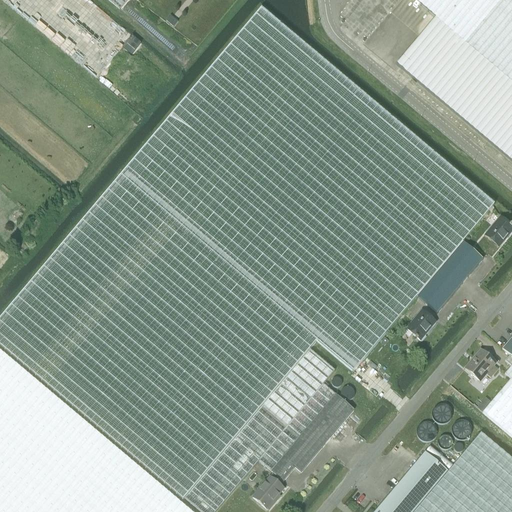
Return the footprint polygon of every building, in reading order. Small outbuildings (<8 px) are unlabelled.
[(106,0),(119,11),(127,0),(106,0)] [(511,0),(411,0),(435,20),(396,66),(511,163),(511,0)] [(0,314),(0,344),(38,376),(184,499),(308,351),(316,342),(354,374),(417,299),(463,244),(494,208),(257,9),(150,136),(0,314)] [(508,238),(511,234),(511,228),(501,219),(485,238),(497,249),(507,237),(508,238)] [(483,261),(463,244),(417,299),(437,316),(483,261)] [(426,334),(435,324),(422,313),(406,331),(420,343),(427,335),(426,334)] [(511,339),(502,352),(509,357),(511,359),(511,339)] [(308,351),(184,499),(199,511),(216,511),(259,462),(270,472),(271,473),(336,397),(323,386),(334,373),(308,351)] [(493,379),(500,371),(495,366),(498,363),(483,351),(467,369),(482,382),(488,375),(493,379)] [(0,511),(189,511),(0,352),(0,511)] [(482,415),(511,440),(511,359),(509,357),(504,364),(510,369),(504,376),(510,381),(482,415)] [(270,481),(274,485),(278,480),(283,484),(295,470),(301,475),(354,412),(336,397),(271,473),(271,474),(274,477),(270,481)] [(511,511),(511,460),(480,434),(446,475),(447,476),(416,511),(511,511)] [(416,511),(447,476),(446,475),(424,456),(376,511),(416,511)] [(274,485),(270,481),(253,502),(264,511),(266,511),(283,492),(274,485)]
